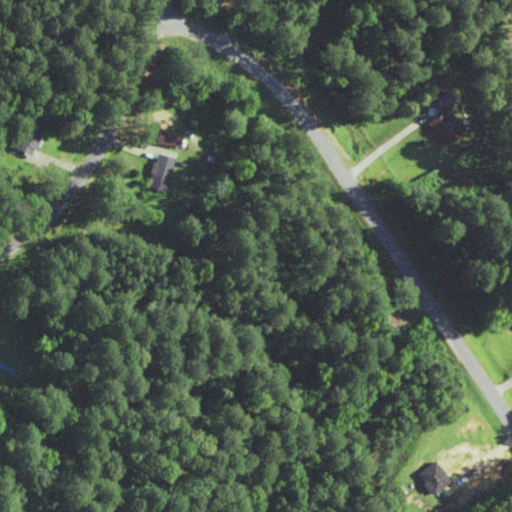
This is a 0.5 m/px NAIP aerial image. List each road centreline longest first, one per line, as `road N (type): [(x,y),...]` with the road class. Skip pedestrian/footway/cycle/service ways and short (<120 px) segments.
road 1 (residential): [(511,404),(347,151),(296,90),(216,11),(157,9)]
road 2 (residential): [(0,212),(99,114),(151,32),(160,0)]
